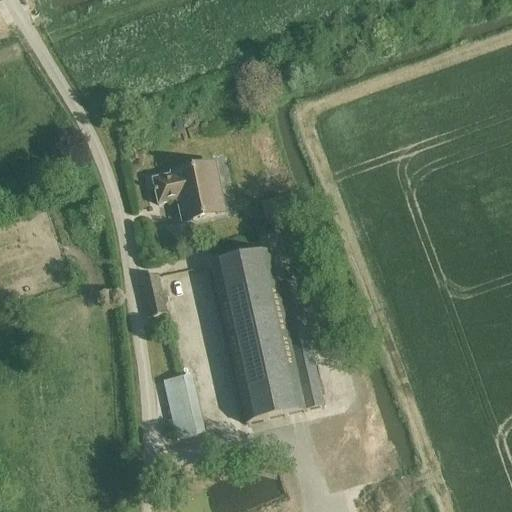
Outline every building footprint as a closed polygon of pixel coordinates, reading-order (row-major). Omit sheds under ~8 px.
[(184,223),(203,218),(223,214),(213,167),(152,181),(158,207),(179,202),(184,223)] [(279,225),(297,225),(297,216),(279,216),(279,225)] [(304,413),(323,409),(296,288),(278,292),(269,254),(211,267),(246,427),(304,414),(304,413)] [(141,282),(149,319),(166,315),(158,278),(141,282)] [(163,383),(176,442),(196,438),(183,379),(163,383)]
